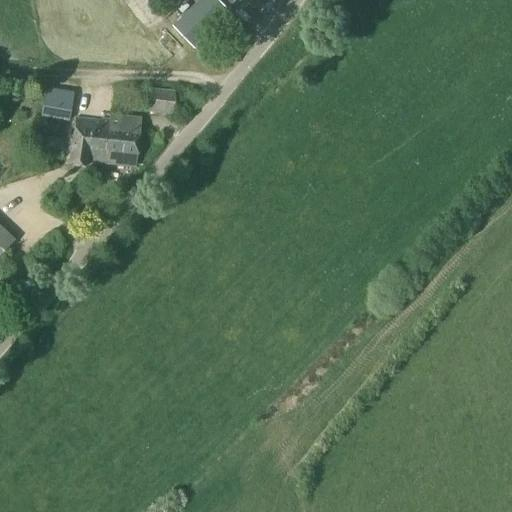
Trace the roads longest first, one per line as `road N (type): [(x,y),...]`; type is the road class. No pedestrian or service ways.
road 1 (unclassified): [(0,337),(238,82),(297,0)]
road 2 (track): [(283,468),(511,212)]
road 3 (track): [(238,82),(0,71)]
